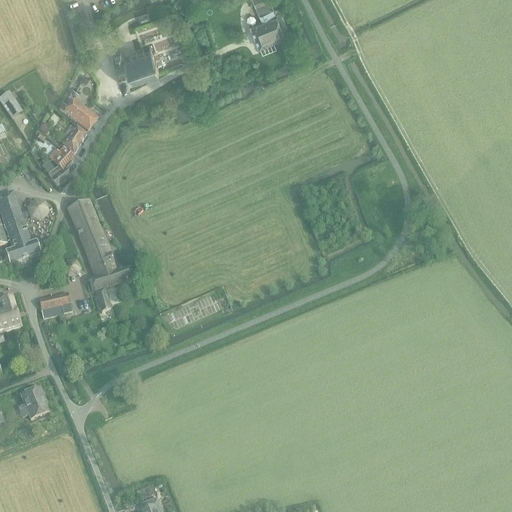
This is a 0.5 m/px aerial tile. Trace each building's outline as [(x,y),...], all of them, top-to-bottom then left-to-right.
[(274,10),(270,2),(269,0),(252,0),(259,16),(262,22),(250,27),(259,48),(285,38),(276,16),(273,10),(274,10)] [(140,23),(150,20),(148,14),(138,18),(140,23)] [(146,79),(145,77),(150,75),(151,77),(152,77),(152,75),(157,73),(157,75),(159,75),(158,73),(151,50),(151,49),(149,49),(150,51),(145,53),(144,51),(143,51),(143,53),(138,55),(138,53),(136,53),(137,55),(132,57),(131,55),(130,55),(130,58),(125,59),(125,57),(123,58),(121,53),(121,52),(120,52),(120,53),(116,54),(115,54),(116,55),(116,59),(116,60),(115,60),(116,62),(114,63),(114,65),(116,64),(122,83),(120,84),(121,85),(123,84),(123,86),(125,86),(124,84),(131,81),(132,83),(133,83),(132,81),(138,79),(138,81),(140,81),(139,79),(144,77),(145,79),(146,79)] [(14,100),(9,93),(0,99),(0,102),(3,107),(14,100)] [(18,107),(14,100),(3,107),(7,114),(18,107)] [(88,133),(98,120),(74,102),(68,109),(63,105),(59,111),(64,115),(88,133)] [(45,123),(40,132),(46,135),(50,127),(45,123)] [(74,156),(86,136),(76,128),(67,141),(66,140),(62,145),(63,146),(74,156)] [(54,164),(58,168),(62,172),(63,171),(65,173),(66,171),(65,170),(75,159),(67,151),(66,152),(63,149),(59,154),(57,152),(49,160),(54,164)] [(71,177),(66,171),(65,173),(63,171),(62,172),(58,168),(55,171),(51,166),(46,159),(42,163),(44,166),(42,167),(44,171),(52,180),(51,181),(57,188),(71,177)] [(32,258),(41,255),(36,242),(31,244),(23,220),(21,215),(14,193),(0,198),(0,212),(13,250),(6,253),(11,266),(20,263),(32,259),(32,258)] [(31,220),(41,221),(49,214),(44,205),(35,202),(29,211),(29,212),(21,215),(23,220),(30,217),(31,220)] [(88,202),(68,210),(96,279),(91,281),(95,292),(96,296),(102,314),(111,311),(105,293),(104,289),(134,280),(130,269),(123,272),(121,268),(115,270),(106,242),(101,229),(100,230),(88,202)] [(40,302),(42,311),(44,320),(72,313),(68,295),(40,302)] [(3,310),(0,310),(0,331),(21,325),(12,298),(1,302),(3,310)] [(31,421),(48,414),(44,403),(46,402),(40,389),(21,397),(25,406),(19,409),(23,419),(29,417),(31,421)] [(153,487),(144,490),(148,499),(157,495),(153,487)] [(162,511),(157,500),(141,506),(143,511),(141,511),(162,511)]
